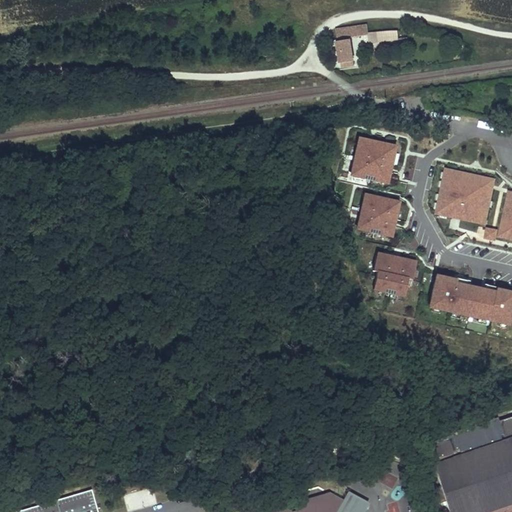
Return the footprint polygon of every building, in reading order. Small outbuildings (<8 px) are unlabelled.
[(349,39),(366,36),(366,31),(365,26),(336,30),(337,40),(349,39)] [(366,31),(366,36),(368,36),(370,43),(398,39),(396,29),(366,31)] [(349,39),(337,40),(341,68),(353,66),(349,39)] [(392,146),(375,143),(375,145),(356,142),(353,158),(355,159),(351,177),(368,181),(369,178),(387,182),(391,165),(388,165),(392,146)] [(445,169),(435,214),(450,217),(452,212),(460,213),(460,215),(485,220),(492,189),(467,184),(469,175),(445,169)] [(494,180),(469,175),(467,184),(492,189),(494,180)] [(359,212),(356,228),(373,232),(373,234),(388,237),(392,220),(394,221),(398,205),(381,201),(381,199),(365,195),(361,212),(359,212)] [(511,202),(506,201),(499,233),(511,235),(511,202)] [(450,217),(484,225),(485,220),(460,215),(460,213),(452,212),(450,217)] [(495,231),(486,230),(485,238),(494,240),(495,231)] [(372,272),(376,273),(372,290),(403,297),(407,280),(411,281),(415,263),(399,259),(396,273),(390,272),(393,258),(376,254),(372,272)] [(399,259),(393,258),(390,272),(396,273),(399,259)] [(429,306),(431,307),(440,309),(448,311),(448,312),(451,313),(459,315),(477,319),(486,321),(489,321),(489,320),(497,322),(506,324),(508,324),(511,308),(511,292),(495,289),(494,292),(484,290),(465,286),(455,284),(456,280),(435,276),(429,306)] [(458,454),(453,437),(433,443),(439,461),(432,463),(440,487),(433,489),(438,504),(446,502),(448,511),(511,511),(511,416),(500,421),(506,439),(458,454)] [(390,488),(399,481),(395,475),(385,483),(390,488)] [(98,511),(93,491),(56,500),(14,511),(98,511)] [(336,511),(342,500),(329,493),(301,501),(295,511),(293,511),(290,511),(281,507),(262,511),(336,511)] [(415,511),(411,497),(384,504),(386,511),(415,511)]
